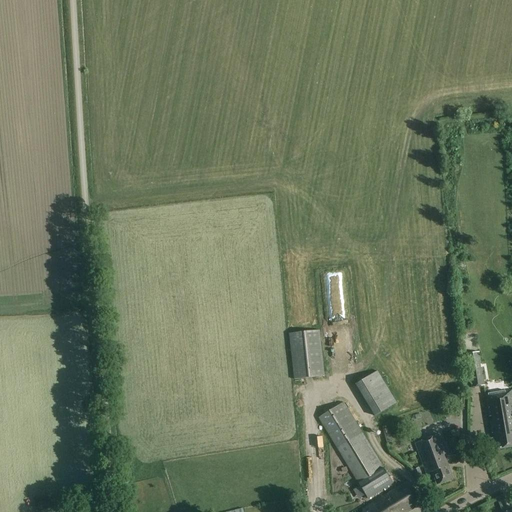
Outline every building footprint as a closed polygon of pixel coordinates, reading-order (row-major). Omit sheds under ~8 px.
[(288,335),(293,380),(325,376),(320,331),(288,335)] [(463,340),(449,340),(449,358),(463,358),(463,340)] [(465,344),(466,354),(478,352),(476,342),(465,344)] [(466,354),(471,387),(483,385),(478,352),(466,354)] [(488,377),(498,375),(495,356),(485,358),(488,377)] [(356,384),(376,417),(397,404),(377,372),(356,384)] [(485,397),(489,417),(491,416),(492,423),(490,423),(493,440),(490,440),(492,449),(511,445),(511,403),(510,393),(485,397)] [(318,419),(368,499),(390,485),(385,477),(387,475),(343,404),(318,419)] [(452,480),(445,459),(448,458),(440,436),(414,446),(426,476),(429,475),(429,477),(433,476),(436,486),(452,480)] [(413,470),(415,477),(421,475),(418,468),(413,470)] [(410,511),(421,506),(407,483),(361,510),(362,511),(410,511)]
